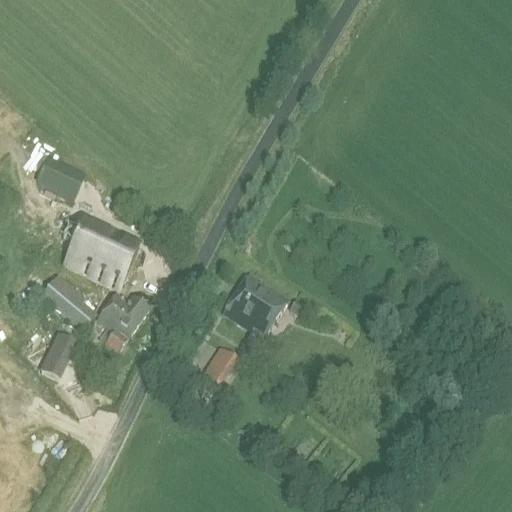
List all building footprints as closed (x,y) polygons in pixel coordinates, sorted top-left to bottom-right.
[(84,181),(48,164),(37,186),(74,203),(84,181)] [(119,294),(122,288),(138,251),(122,244),(121,248),(112,244),(114,240),(84,226),(76,242),(73,241),(71,245),(74,247),(67,263),(64,269),(119,294)] [(249,278),(222,319),(251,338),(245,346),(262,358),(270,345),(264,341),(289,304),(249,278)] [(40,301),(82,336),(96,318),(84,309),(80,298),(57,279),(40,301)] [(133,303),(130,308),(117,298),(88,337),(116,358),(148,314),(133,303)] [(295,304),(289,314),(301,322),(308,312),(295,304)] [(59,384),(78,347),(60,338),(41,376),(59,384)] [(218,352),(204,375),(224,388),(239,365),(218,352)]
